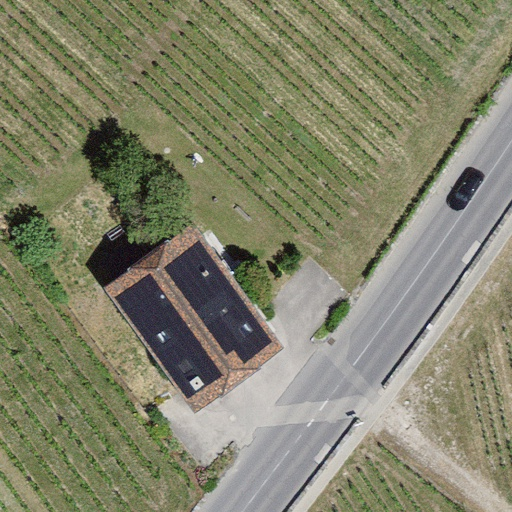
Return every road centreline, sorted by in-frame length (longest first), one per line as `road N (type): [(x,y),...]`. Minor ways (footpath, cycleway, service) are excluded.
road 1 (secondary): [(511,139),(347,380),(245,511)]
road 2 (track): [(491,511),(347,380)]
